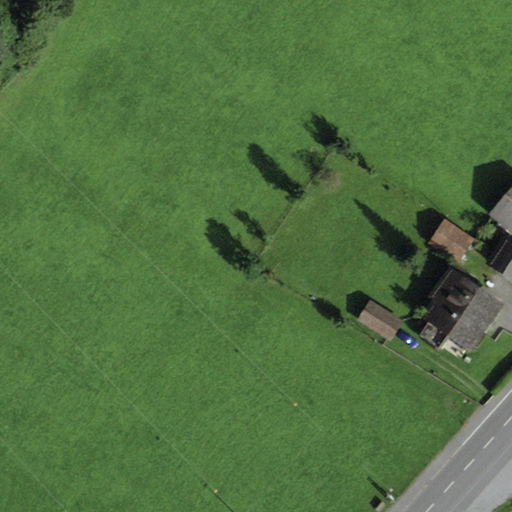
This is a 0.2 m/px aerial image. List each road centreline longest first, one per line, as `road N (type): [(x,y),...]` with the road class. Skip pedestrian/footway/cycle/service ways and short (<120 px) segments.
road 1 (track): [(235,275),(502,428)]
road 2 (primary): [(511,418),(428,511)]
